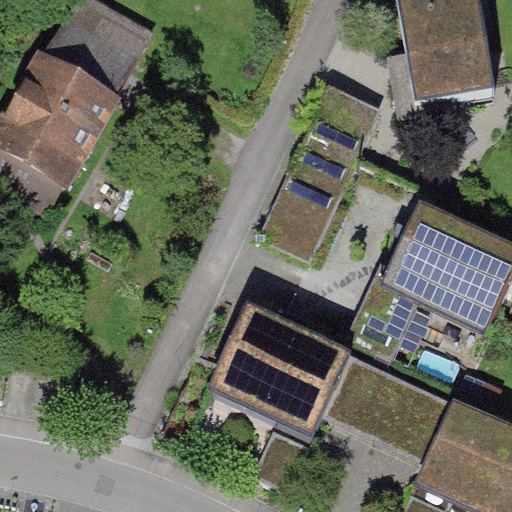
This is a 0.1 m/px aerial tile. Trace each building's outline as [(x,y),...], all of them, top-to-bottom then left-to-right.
[(500,91),(483,0),(404,0),(424,105),(500,91)] [(0,190),(55,220),(122,97),(44,55),(0,136),(0,190)] [(313,264),(383,114),(333,91),(263,241),(313,264)] [(511,250),(421,208),(387,282),(492,331),(511,287),(511,250)] [(247,310),(209,395),(310,440),(348,356),(247,310)] [(442,405),(353,364),(324,426),(414,467),(442,405)] [(511,511),(511,432),(457,406),(416,491),(459,511),(511,511)] [(312,453),(277,437),(257,480),(292,497),(312,453)] [(438,511),(415,501),(409,511),(438,511)]
